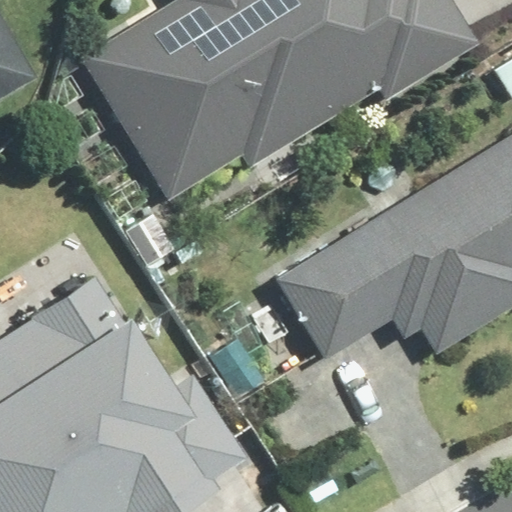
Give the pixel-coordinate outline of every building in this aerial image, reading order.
[(134,0),(63,43),(152,192),(351,74),(362,92),(468,29),(450,0),(134,0)] [(0,84),(25,70),(0,26),(0,84)] [(511,55),(479,75),(497,105),(511,96),(511,55)] [(511,133),(266,265),(306,339),(381,299),(404,342),(511,283),(511,133)] [(101,289),(0,349),(0,511),(136,511),(211,467),(237,451),(189,372),(162,389),(101,289)]
